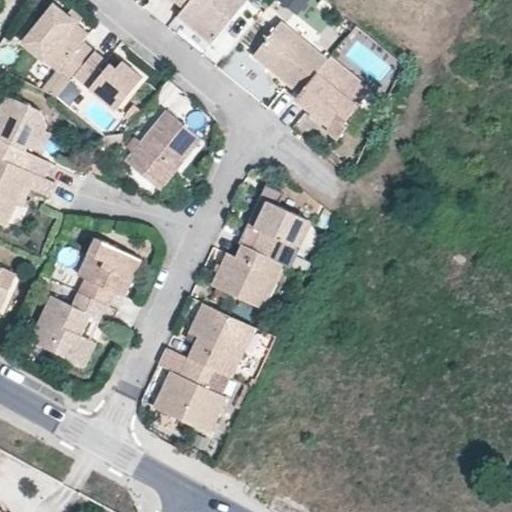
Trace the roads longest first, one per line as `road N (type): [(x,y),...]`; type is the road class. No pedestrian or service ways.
road 1 (residential): [(103,440),(249,122),(103,0)]
road 2 (unknown): [(199,232),(77,199)]
